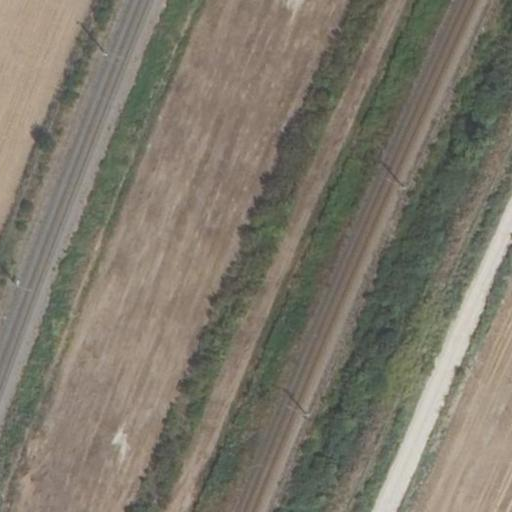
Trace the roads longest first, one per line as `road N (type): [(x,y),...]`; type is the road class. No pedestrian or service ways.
road 1 (track): [(78,511),(268,0)]
road 2 (track): [(386,511),(511,230)]
